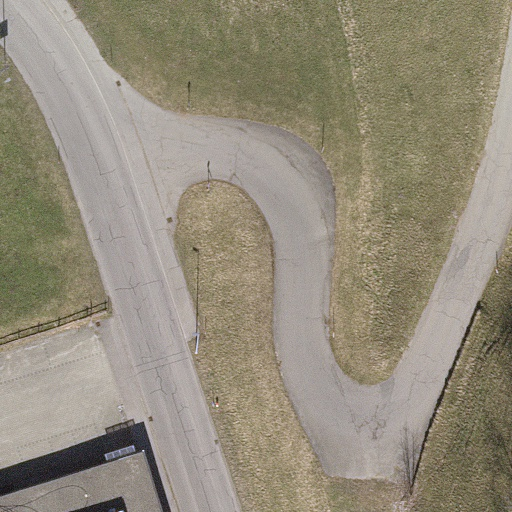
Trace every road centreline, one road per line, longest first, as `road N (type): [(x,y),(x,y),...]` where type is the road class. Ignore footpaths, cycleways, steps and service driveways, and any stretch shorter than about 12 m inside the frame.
road 1 (residential): [(102,176),(208,148),(276,167),(292,184),(305,225),(303,326),(312,376),(340,419),(368,428),(395,416),(417,384),(511,149)]
road 2 (unclassified): [(102,176),(212,511)]
road 3 (unclassified): [(6,0),(62,81),(102,176)]
